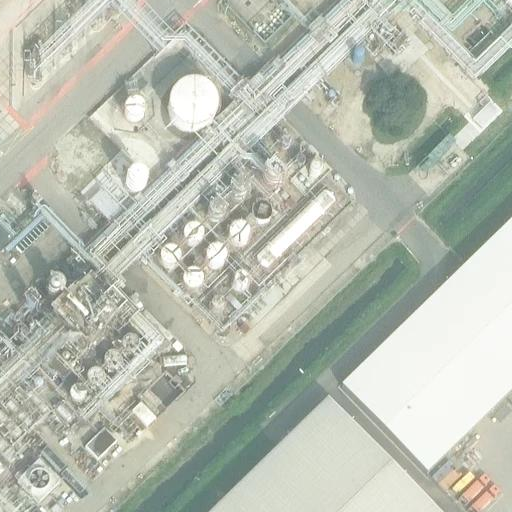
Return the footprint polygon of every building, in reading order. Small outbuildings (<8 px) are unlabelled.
[(214,111),(214,106),(213,97),(208,89),(205,86),(200,83),(196,81),(191,81),(187,81),(181,82),(177,84),(173,86),(169,91),(166,95),(165,99),(164,105),(165,113),(167,118),(171,122),(174,126),(178,128),(183,130),(188,131),(193,130),(198,129),(203,126),(206,124),(210,120),(212,115),(214,111)] [(147,172),(148,167),(147,162),(146,158),(144,153),(141,150),(134,145),(131,144),(125,143),(117,144),(111,146),(108,149),(104,153),(102,157),(101,162),(100,166),(102,174),(104,179),(106,183),(110,186),(114,188),(119,190),(124,191),(128,190),(133,189),(140,184),(143,181),(146,176),(147,172)] [(511,220),(490,242),(465,266),(340,388),(425,476),(511,391),(511,220)] [(0,256),(13,244),(0,230),(0,256)] [(433,511),(326,402),(212,511),(433,511)]
